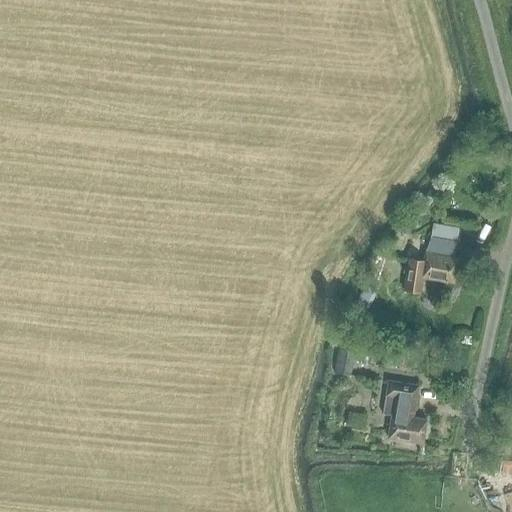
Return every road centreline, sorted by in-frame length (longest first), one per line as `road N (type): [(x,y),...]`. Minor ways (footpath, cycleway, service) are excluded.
road 1 (residential): [(511,234),(466,447)]
road 2 (residential): [(479,0),(511,120)]
